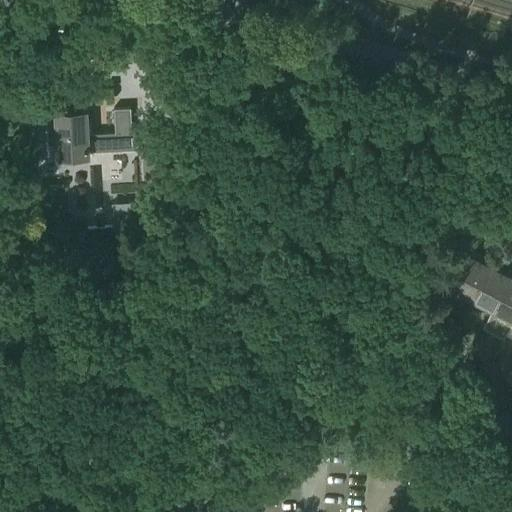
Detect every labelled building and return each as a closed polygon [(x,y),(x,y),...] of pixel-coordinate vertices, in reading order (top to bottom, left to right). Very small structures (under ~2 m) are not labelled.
[(48,143),(56,143),(57,157),(89,156),(89,151),(136,149),(135,132),(132,132),(131,107),(114,108),(115,132),(88,134),(87,110),(55,111),(55,112),(47,113),(48,143)] [(169,124),(145,126),(148,183),(173,181),(169,124)] [(197,150),(210,154),(217,129),(203,126),(197,150)] [(451,286),(472,297),(490,263),(469,252),(451,286)] [(472,297),(493,308),(511,274),(490,263),(472,297)] [(493,308),(511,318),(511,274),(493,308)] [(407,380),(421,387),(433,366),(418,359),(407,380)] [(437,407),(448,388),(429,378),(419,397),(437,407)] [(481,426),(496,398),(484,392),(479,402),(481,403),(472,421),(481,426)] [(511,418),(493,410),(484,428),(511,441),(511,418)]
